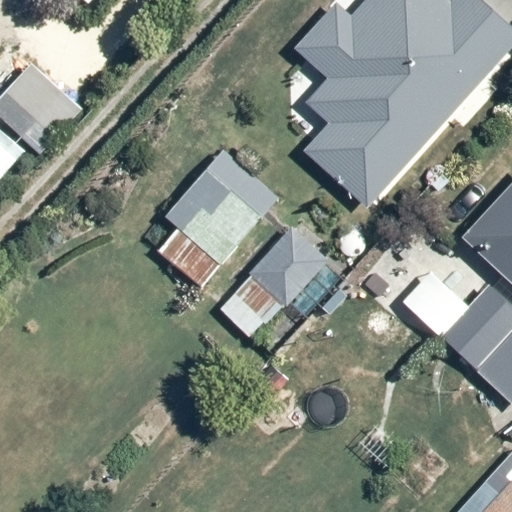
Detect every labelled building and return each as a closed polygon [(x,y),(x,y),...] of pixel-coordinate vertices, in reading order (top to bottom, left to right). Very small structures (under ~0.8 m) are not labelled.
[(337,0),(296,46),(310,59),(332,79),(310,103),(331,122),(312,144),(306,150),(369,207),(511,48),(511,25),(484,0),(363,0),(352,13),(337,0)] [(12,85),(2,97),(0,98),(0,115),(41,153),(81,109),(31,64),(12,85)] [(277,199),(217,150),(166,212),(184,227),(164,252),(205,286),(277,199)] [(511,186),(463,235),(505,274),(444,338),(511,402),(511,186)] [(327,259),(291,228),(223,306),(259,337),(327,259)] [(511,511),(511,412),(505,406),(482,430),(511,457),(511,460),(495,478),(500,483),(473,511),(511,511)]
